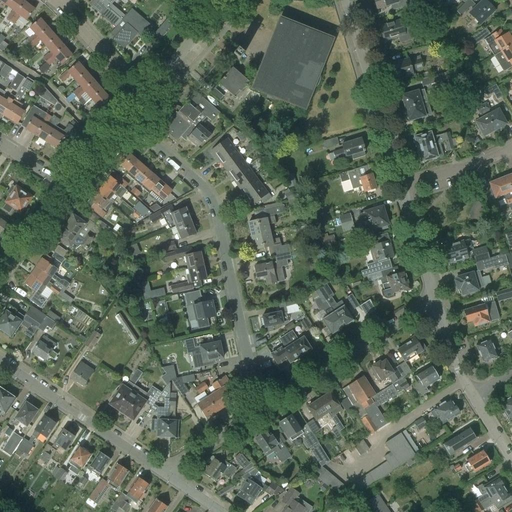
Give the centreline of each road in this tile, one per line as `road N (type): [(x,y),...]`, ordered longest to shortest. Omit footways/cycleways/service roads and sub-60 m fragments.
road 1 (residential): [(259,412),(212,203),(124,117)]
road 2 (residential): [(259,412),(435,301)]
road 3 (residential): [(168,477),(0,361)]
road 4 (residential): [(401,185),(345,0)]
road 5 (residential): [(139,99),(225,0)]
road 6 (residential): [(139,99),(59,6)]
road 7 (residential): [(435,301),(401,185)]
